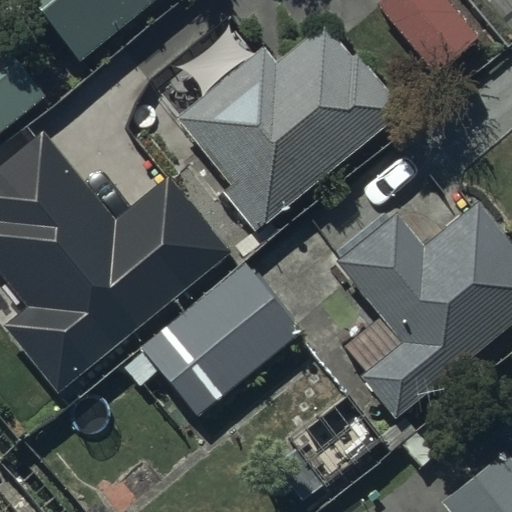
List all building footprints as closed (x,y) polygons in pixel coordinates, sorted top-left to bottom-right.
[(158,0),(23,0),(74,65),(78,63),(158,0)] [(275,63),(263,48),(172,122),(198,154),(180,169),(211,207),(223,197),(254,234),(401,115),(325,22),(275,63)] [(0,45),(0,135),(44,100),(0,45)] [(356,378),(392,422),(511,326),(511,256),(475,210),(423,251),(396,217),(334,268),(377,322),(341,351),(360,375),(356,378)] [(263,290),(246,269),(123,371),(178,436),(298,336),(277,310),(289,300),(273,281),(263,290)] [(511,511),(511,463),(505,455),(441,506),(445,511),(511,511)]
